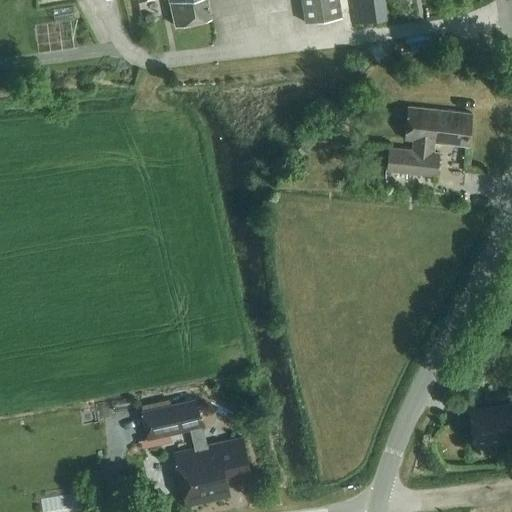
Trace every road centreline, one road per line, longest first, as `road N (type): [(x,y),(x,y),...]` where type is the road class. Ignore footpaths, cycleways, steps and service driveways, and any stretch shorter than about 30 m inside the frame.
road 1 (unclassified): [(511,18),(158,62)]
road 2 (unclassified): [(375,505),(511,199)]
road 3 (track): [(511,488),(375,505)]
